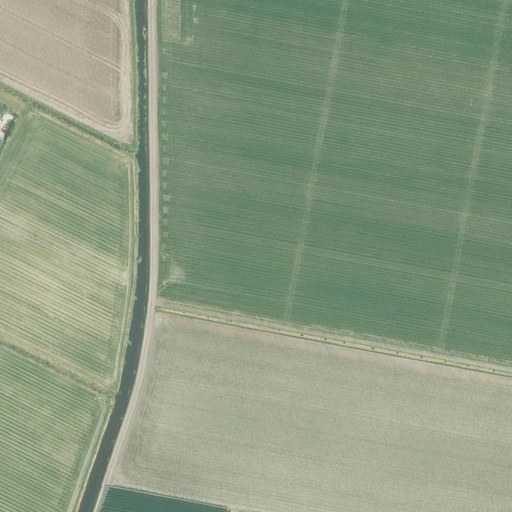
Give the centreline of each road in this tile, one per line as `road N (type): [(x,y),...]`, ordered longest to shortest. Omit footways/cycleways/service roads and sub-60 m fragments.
road 1 (track): [(511,366),(154,300)]
road 2 (track): [(154,300),(153,0)]
road 3 (track): [(96,511),(142,373),(154,300)]
